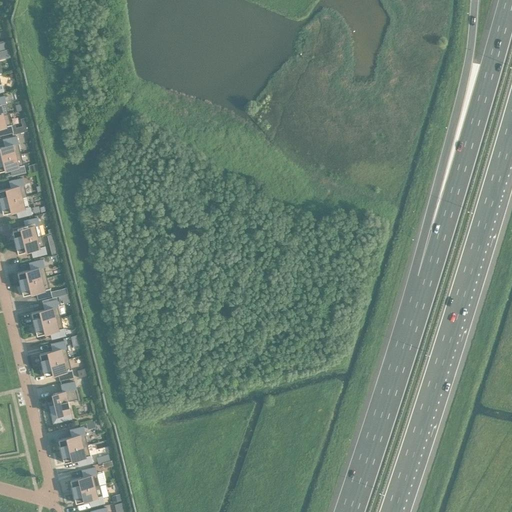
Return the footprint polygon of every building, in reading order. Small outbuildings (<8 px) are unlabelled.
[(10,125),(7,114),(0,115),(0,135),(12,132),(11,125),(10,125)] [(21,119),(22,125),(13,127),(15,133),(28,130),(26,118),(21,119)] [(3,139),(4,146),(0,146),(0,159),(20,154),(17,143),(18,143),(16,136),(3,139)] [(23,165),(20,154),(0,159),(0,171),(10,169),(12,175),(25,172),(23,165)] [(10,188),(0,190),(0,202),(26,196),(23,185),(24,185),(22,178),(9,181),(10,188)] [(26,196),(0,202),(0,203),(0,204),(0,212),(2,212),(3,214),(16,211),(18,217),(31,214),(29,207),(24,208),(22,197),(26,196)] [(41,235),(37,236),(34,226),(39,225),(37,217),(24,221),(25,227),(12,230),(15,242),(41,236),(41,235)] [(44,246),(43,246),(41,236),(15,242),(17,253),(31,250),(33,257),(46,254),(44,246)] [(30,269),(17,272),(20,284),(46,278),(43,267),(44,267),(42,259),(29,263),(30,269)] [(49,288),(46,278),(20,284),(20,286),(17,287),(19,294),(22,293),(23,295),(36,292),(38,299),(51,295),(49,288)] [(34,324),(60,317),(57,307),(58,306),(56,299),(43,302),(44,309),(31,312),(34,324)] [(34,324),(36,335),(50,332),(52,339),(65,335),(63,328),(62,328),(60,317),(34,324)] [(42,365),(68,359),(65,348),(66,348),(64,340),(51,344),(52,350),(39,354),(42,365)] [(68,359),(42,365),(44,377),(58,373),(60,380),(73,377),(71,369),(70,369),(68,359)] [(79,377),(87,375),(85,368),(77,370),(79,377)] [(53,423),(72,418),(70,413),(71,412),(68,401),(78,398),(75,389),(76,389),(74,381),(61,384),(62,391),(52,394),(57,415),(53,423)] [(61,451),(87,445),(84,434),(85,434),(83,426),(70,430),(71,436),(58,439),(61,451)] [(77,459),(78,466),(92,463),(90,455),(89,455),(87,445),(61,451),(63,462),(77,459)] [(83,476),(70,480),(72,491),(99,485),(96,474),(97,474),(95,467),(81,470),(83,476)] [(99,485),(72,491),(75,503),(89,499),(90,506),(104,503),(102,496),(97,497),(95,486),(99,485)] [(121,503),(114,505),(116,511),(123,509),(121,503)]
